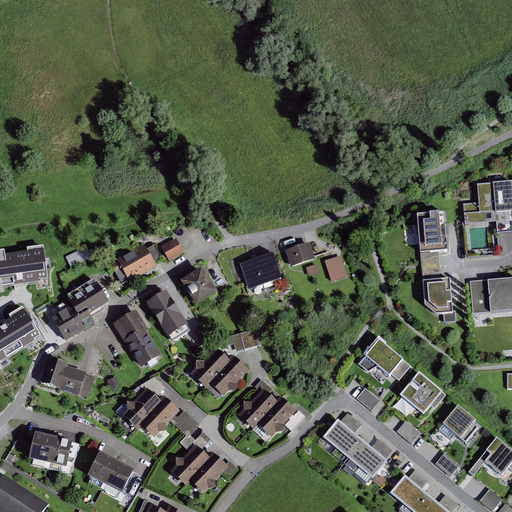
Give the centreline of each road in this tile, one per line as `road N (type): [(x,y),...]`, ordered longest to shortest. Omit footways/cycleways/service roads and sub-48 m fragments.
road 1 (residential): [(511,134),(316,225),(213,250),(130,295),(90,333),(44,359),(11,411)]
road 2 (residential): [(482,511),(348,402),(334,404),(254,470),(218,511)]
road 3 (residential): [(147,462),(84,430),(11,411)]
